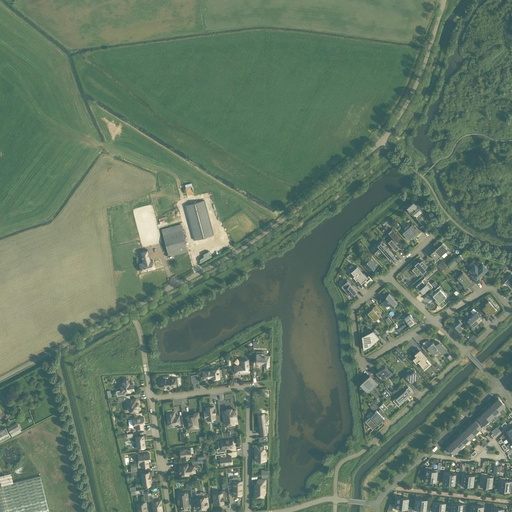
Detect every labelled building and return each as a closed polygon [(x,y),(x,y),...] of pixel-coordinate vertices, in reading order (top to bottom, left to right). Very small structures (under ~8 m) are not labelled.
[(185,205),(194,240),(214,235),(205,200),(185,205)] [(413,201),(407,206),(408,211),(409,212),(413,214),(416,216),(421,212),(419,208),(420,208),(418,204),(417,203),(413,201)] [(411,224),(402,232),(408,239),(411,236),(412,237),(419,231),(415,227),(415,228),(413,226),(415,224),(413,222),(411,224)] [(161,229),(168,255),(173,254),(173,255),(188,251),(181,224),(161,229)] [(395,250),(399,247),(394,242),(400,237),(392,228),(387,232),(392,237),(388,241),(395,250)] [(377,245),(372,250),(374,252),(378,256),(383,251),(390,259),(393,256),(386,249),(387,248),(383,244),(382,244),(380,242),(377,244),(377,245)] [(430,253),(436,260),(447,249),(442,243),(430,253)] [(139,263),(142,271),(154,268),(152,260),(149,261),(148,256),(149,256),(147,249),(140,251),(143,262),(139,263)] [(373,268),(378,264),(371,256),(366,261),(367,262),(364,265),(369,271),(372,268),(373,268)] [(411,269),(417,275),(419,272),(421,274),(422,272),(422,273),(426,269),(425,268),(427,265),(422,260),(419,262),(418,260),(414,264),(415,265),(411,269)] [(475,264),(469,269),(472,273),(471,274),(476,279),(487,269),(482,264),(478,268),(475,264)] [(354,281),(358,285),(367,277),(357,265),(356,266),(357,266),(351,271),(354,275),(353,276),(356,279),(354,281)] [(457,277),(466,287),(472,282),(463,272),(457,277)] [(351,296),(357,291),(350,283),(352,282),(349,279),(348,281),(347,280),(341,285),(345,290),(344,291),(348,294),(351,296)] [(420,289),(423,292),(427,287),(429,289),(432,287),(428,281),(425,284),(421,280),(415,285),(419,289),(420,289)] [(434,300),(441,307),(447,303),(443,299),(446,296),(440,289),(432,295),(436,299),(435,300),(434,300)] [(392,307),(397,302),(389,293),(385,296),(386,297),(381,302),(385,307),(388,304),(392,307)] [(490,300),(489,301),(488,300),(485,304),(486,304),(481,308),(488,315),(492,312),(493,313),(496,309),(497,308),(490,300)] [(375,305),(367,313),(370,316),(369,318),(373,322),(379,316),(378,315),(381,312),(375,305)] [(469,318),(466,320),(473,327),(479,321),(483,318),(482,317),(476,311),(473,314),(470,317),(469,316),(468,317),(469,318)] [(414,317),(413,318),(410,314),(404,318),(407,322),(397,330),(399,332),(398,333),(409,325),(410,326),(416,322),(415,321),(416,320),(414,317)] [(449,325),(457,334),(462,329),(459,326),(462,323),(457,318),(449,325)] [(361,336),(362,336),(363,336),(364,338),(362,339),(362,341),(363,349),(363,348),(369,345),(369,340),(370,339),(372,341),(378,336),(379,337),(373,330),(361,336)] [(439,342),(435,344),(432,341),(431,342),(429,340),(425,341),(429,345),(426,347),(432,354),(436,351),(439,354),(441,353),(447,351),(439,342)] [(427,357),(423,353),(420,349),(414,354),(416,356),(412,358),(416,362),(417,361),(423,367),(429,362),(426,359),(427,357)] [(263,364),(268,364),(269,355),(265,355),(264,355),(264,352),(257,352),(256,363),(263,363),(263,364)] [(242,371),(242,372),(249,371),(248,360),(240,360),(241,365),(234,366),(235,373),(240,372),(242,371)] [(385,366),(375,372),(381,379),(392,373),(388,369),(385,366)] [(212,369),(211,370),(202,371),(203,378),(212,377),(212,379),(219,378),(218,369),(217,369),(216,368),(215,368),(214,368),(213,368),(212,369)] [(420,377),(414,370),(410,373),(410,372),(405,376),(404,375),(401,378),(407,385),(410,382),(411,383),(415,380),(416,380),(420,377)] [(364,381),(360,383),(366,390),(373,384),(375,386),(378,384),(370,375),(366,378),(364,380),(364,381)] [(178,385),(177,378),(175,378),(174,377),(170,378),(169,376),(163,377),(163,379),(161,379),(160,380),(159,380),(159,381),(159,382),(159,383),(160,384),(161,384),(162,384),(163,387),(167,387),(167,388),(172,387),(171,386),(175,386),(175,385),(178,385)] [(134,389),(133,383),(129,383),(128,378),(124,379),(124,382),(122,382),(123,386),(121,386),(121,390),(116,391),(117,395),(125,394),(125,391),(130,391),(130,390),(134,389)] [(405,389),(395,398),(393,400),(398,406),(408,397),(407,396),(410,393),(405,389)] [(137,406),(138,406),(138,402),(137,402),(136,398),(126,399),(127,406),(129,406),(130,411),(138,410),(137,406)] [(498,398),(493,403),(500,410),(499,409),(504,404),(498,398)] [(495,415),(500,410),(493,403),(488,408),(495,415)] [(206,411),(204,411),(205,418),(207,417),(207,419),(214,418),(214,422),(220,421),(219,414),(214,415),(214,413),(215,413),(215,409),(214,409),(213,406),(206,407),(206,411)] [(222,411),(224,424),(234,423),(233,417),(236,417),(235,409),(231,410),(231,408),(226,409),(227,410),(222,411)] [(488,408),(483,413),(490,420),(495,415),(488,408)] [(384,418),(377,410),(365,421),(372,429),(384,418)] [(177,428),(184,427),(182,416),(179,417),(179,416),(174,416),(174,412),(167,413),(168,425),(177,423),(177,428)] [(187,418),(184,418),(185,427),(188,427),(188,428),(198,426),(197,417),(198,417),(198,412),(193,413),(194,415),(187,415),(187,418)] [(264,412),(257,413),(258,420),(259,428),(258,428),(258,430),(260,430),(260,434),(267,433),(265,420),(267,420),(268,414),(264,414),(264,412)] [(483,413),(478,417),(485,425),(490,420),(483,413)] [(144,424),(143,417),(133,418),(134,425),(137,425),(137,430),(143,429),(142,424),(144,424)] [(480,429),(485,425),(478,417),(473,422),(480,429)] [(7,427),(11,434),(12,437),(22,432),(17,422),(7,427)] [(473,422),(468,427),(474,434),(480,429),(473,422)] [(468,427),(463,432),(469,438),(474,433),(474,434),(468,427)] [(0,431),(0,442),(10,437),(5,428),(0,431)] [(463,443),(469,438),(463,432),(458,437),(463,443)] [(137,448),(145,447),(143,435),(135,436),(137,448)] [(458,437),(452,442),(458,448),(463,443),(458,437)] [(233,447),(232,439),(220,440),(221,448),(217,449),(217,452),(226,451),(225,448),(233,447)] [(453,453),(458,448),(452,442),(444,449),(449,454),(451,451),(453,453)] [(259,461),(260,462),(264,462),(265,461),(265,460),(266,452),(263,452),(263,446),(255,445),(255,449),(255,453),(255,460),(259,460),(259,461)] [(183,457),(183,459),(189,458),(189,456),(191,456),(191,453),(193,453),(192,447),(190,447),(180,448),(181,457),(183,457)] [(150,460),(149,453),(144,453),(143,453),(143,454),(138,454),(138,455),(137,455),(138,461),(139,461),(139,462),(141,461),(142,467),(148,466),(148,461),(150,460)] [(227,464),(231,463),(232,463),(231,456),(224,456),(224,453),(216,454),(216,460),(220,459),(221,465),(227,464)] [(187,466),(187,464),(179,465),(180,468),(179,468),(180,472),(181,472),(181,475),(188,474),(188,472),(195,471),(194,465),(187,466)] [(149,474),(149,471),(141,472),(143,485),(151,484),(150,479),(150,474),(149,474)] [(0,511),(48,511),(40,475),(13,482),(10,473),(0,475),(0,511)] [(242,495),(242,481),(240,481),(240,478),(233,478),(233,479),(230,479),(230,488),(233,488),(233,494),(242,495)] [(255,485),(254,496),(255,496),(255,497),(256,498),(257,498),(258,498),(259,498),(260,497),(260,496),(261,496),(261,492),(265,492),(265,479),(258,479),(258,485),(255,485)] [(224,502),(224,500),(226,500),(225,490),(218,491),(218,492),(212,493),(213,504),(220,503),(224,502)] [(181,507),(188,507),(187,493),(182,493),(182,496),(178,497),(179,505),(181,505),(181,507)] [(198,509),(206,508),(206,507),(208,506),(207,497),(204,497),(204,496),(196,497),(197,502),(195,503),(195,507),(197,507),(198,509)] [(152,501),(152,503),(153,511),(161,511),(160,500),(152,501)] [(146,511),(145,502),(137,503),(138,511),(146,511)] [(443,511),(445,502),(439,502),(437,511),(443,511)] [(456,511),(458,503),(452,502),(450,511),(456,511)]
